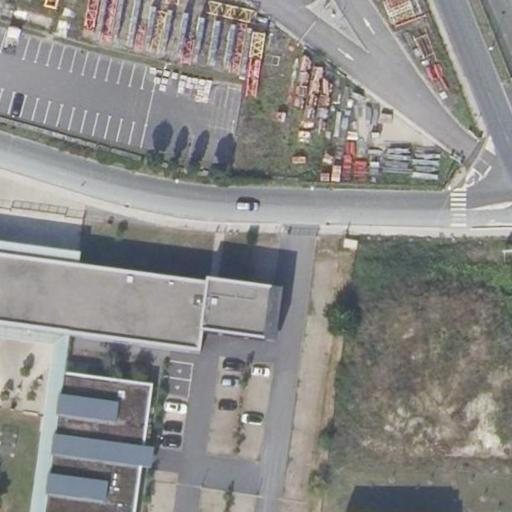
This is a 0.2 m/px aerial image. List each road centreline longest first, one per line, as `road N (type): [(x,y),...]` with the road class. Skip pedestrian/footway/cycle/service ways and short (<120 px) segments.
road 1 (residential): [(511,205),(209,192),(0,143)]
road 2 (unknown): [(511,213),(342,212),(309,198),(274,477)]
road 3 (residential): [(511,142),(452,0)]
road 4 (unknown): [(184,511),(205,359)]
